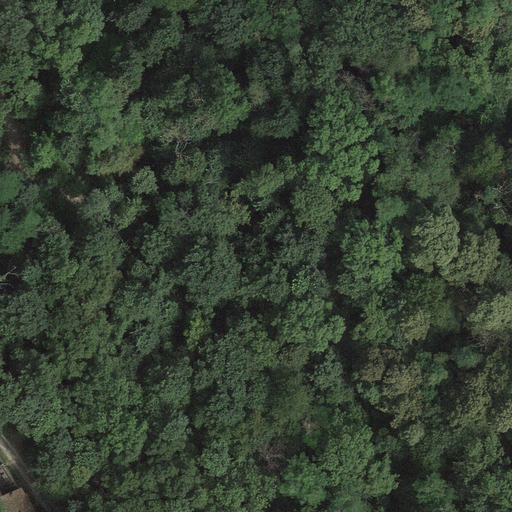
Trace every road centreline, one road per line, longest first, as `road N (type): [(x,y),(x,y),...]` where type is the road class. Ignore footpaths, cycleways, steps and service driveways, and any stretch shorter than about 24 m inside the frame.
road 1 (track): [(0,16),(54,193),(203,238),(376,361),(451,511)]
road 2 (track): [(0,295),(147,511)]
